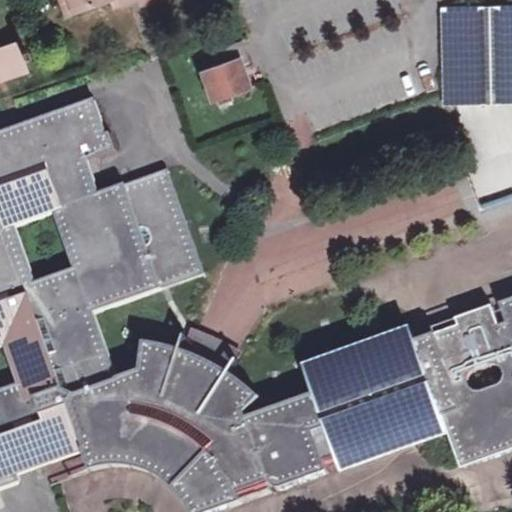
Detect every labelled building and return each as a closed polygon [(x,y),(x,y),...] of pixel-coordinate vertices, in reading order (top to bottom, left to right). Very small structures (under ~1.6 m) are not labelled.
[(55,0),(61,15),(104,0),(107,6),(124,0),(135,0),(136,3),(141,1),(144,0),(55,0)] [(490,101),(511,100),(511,7),(446,9),(448,102),(455,102),(490,101)] [(209,100),(247,86),(241,68),(249,65),(240,39),(212,49),(217,63),(199,70),(209,100)] [(0,81),(26,73),(22,62),(19,54),(14,41),(0,46),(0,81)] [(24,52),(19,54),(22,62),(27,60),(24,52)] [(239,351),(228,344),(217,338),(208,334),(198,331),(191,329),(188,338),(185,337),(183,344),(181,351),(166,347),(145,343),(141,371),(116,380),(108,355),(110,354),(95,312),(161,289),(203,274),(167,170),(124,185),(98,194),(89,169),(119,158),(110,134),(106,135),(94,101),(0,133),(0,488),(18,482),(15,474),(45,463),(82,450),(86,462),(90,472),(107,468),(123,467),(138,470),(153,476),(167,485),(174,491),(178,496),(188,509),(189,511),(215,511),(242,503),(273,492),(270,483),(271,485),(272,486),(273,487),(274,487),(274,488),(275,488),(276,489),(277,489),(278,489),(279,489),(280,489),(281,489),(282,489),(283,489),(284,489),(285,488),(286,488),(286,487),(327,473),(324,464),(338,459),(341,468),(446,431),(460,470),(511,451),(511,299),(500,304),(506,322),(500,325),(493,306),(461,317),(464,326),(435,336),(415,343),(413,336),(307,373),(310,380),(315,393),(248,416),(247,414),(261,399),(244,385),(231,376),(236,369),(239,363),(237,362),(243,354),(239,351)]
